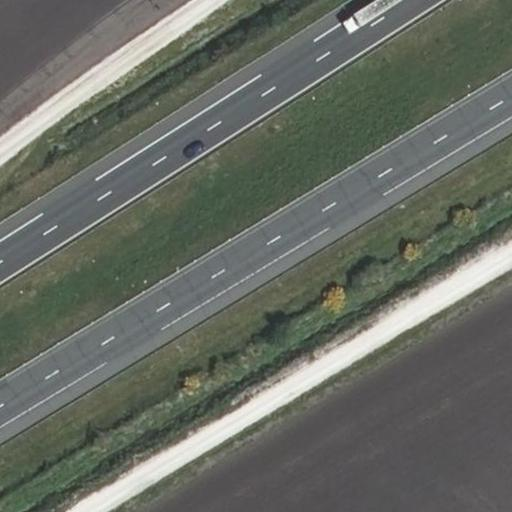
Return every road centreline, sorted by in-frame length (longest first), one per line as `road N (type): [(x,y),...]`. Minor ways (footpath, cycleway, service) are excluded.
road 1 (motorway): [(0,409),(511,99)]
road 2 (track): [(94,511),(511,259)]
road 3 (motorway): [(406,0),(0,261)]
road 4 (track): [(213,0),(0,136)]
